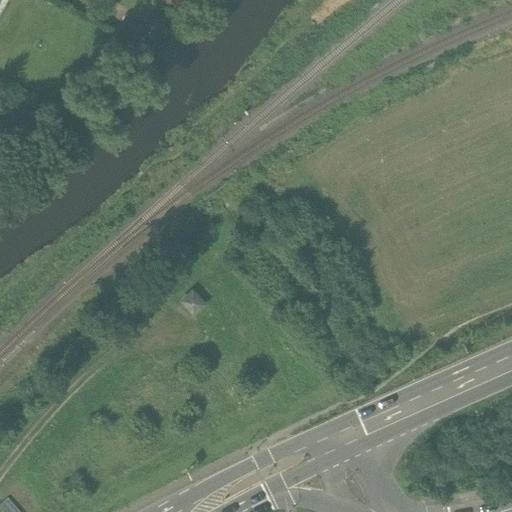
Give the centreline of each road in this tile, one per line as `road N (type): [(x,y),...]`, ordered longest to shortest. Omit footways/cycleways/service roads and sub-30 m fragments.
road 1 (primary): [(511,366),(334,446)]
road 2 (primary): [(334,446),(204,511)]
